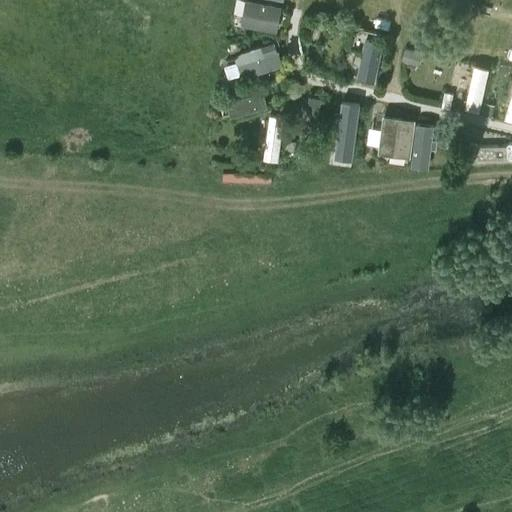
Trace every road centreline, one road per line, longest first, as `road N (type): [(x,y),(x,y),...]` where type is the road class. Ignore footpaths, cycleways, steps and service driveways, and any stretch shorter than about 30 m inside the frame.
road 1 (track): [(0,179),(226,205),(511,180)]
road 2 (track): [(511,129),(317,84),(291,45),(298,2)]
